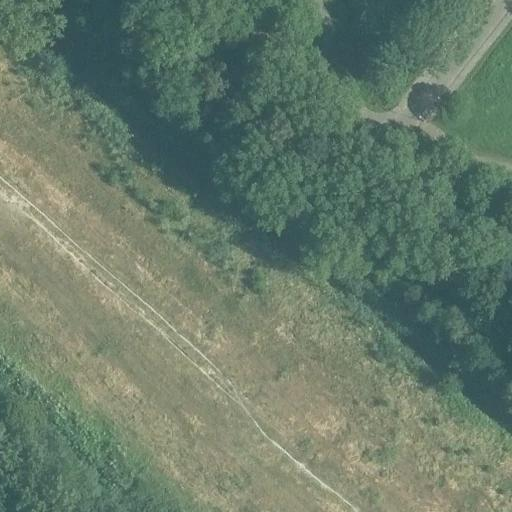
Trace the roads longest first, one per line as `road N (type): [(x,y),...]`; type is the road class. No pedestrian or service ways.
road 1 (residential): [(387,154),(295,76),(225,0)]
road 2 (residential): [(387,154),(510,0)]
road 3 (residential): [(511,237),(387,154)]
